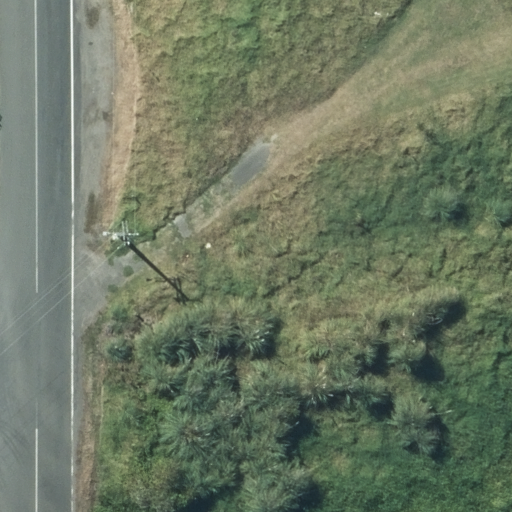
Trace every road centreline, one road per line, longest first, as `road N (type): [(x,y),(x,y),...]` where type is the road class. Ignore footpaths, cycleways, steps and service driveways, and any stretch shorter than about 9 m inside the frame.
road 1 (unclassified): [(40,389),(36,0)]
road 2 (unclassified): [(30,511),(40,389)]
